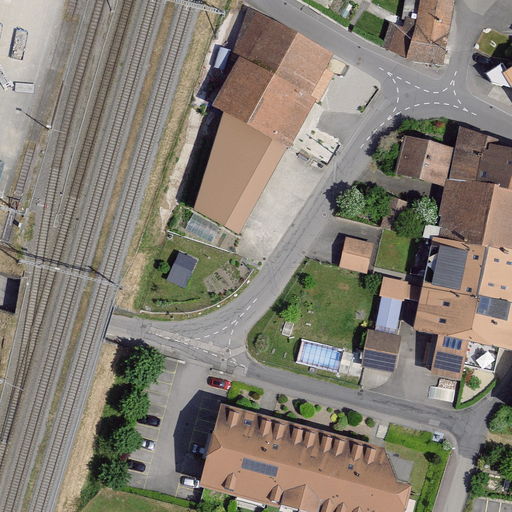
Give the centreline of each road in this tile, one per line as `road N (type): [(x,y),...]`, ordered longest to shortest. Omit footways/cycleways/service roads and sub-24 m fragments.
road 1 (residential): [(452,511),(467,435),(209,355)]
road 2 (unclassified): [(422,88),(369,140),(258,303),(209,355)]
road 3 (unclassified): [(209,355),(0,294)]
road 4 (residential): [(268,0),(422,88)]
